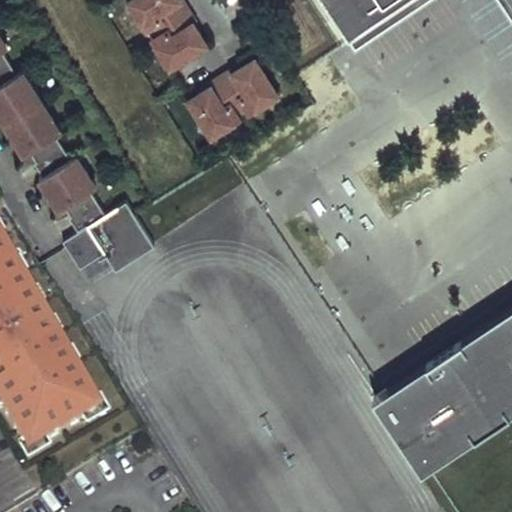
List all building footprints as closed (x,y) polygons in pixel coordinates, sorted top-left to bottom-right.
[(124,0),(158,73),(207,50),(183,0),(124,0)] [(325,0),(350,37),(406,0),(325,0)] [(511,0),(499,0),(511,19),(511,0)] [(0,127),(18,159),(57,136),(0,37),(0,127)] [(255,55),(182,96),(207,140),(280,99),(255,55)] [(41,154),(49,170),(35,177),(53,212),(93,191),(67,140),(41,154)] [(154,248),(128,199),(104,211),(94,193),(68,207),(79,229),(62,237),(87,284),(154,248)] [(0,222),(0,432),(14,461),(97,422),(2,222),(0,222)] [(511,304),(378,394),(425,465),(511,406),(511,304)] [(5,442),(0,444),(0,474),(1,477),(17,470),(5,442)]
